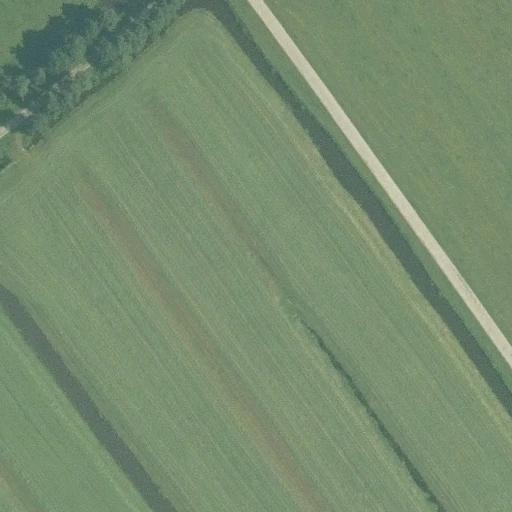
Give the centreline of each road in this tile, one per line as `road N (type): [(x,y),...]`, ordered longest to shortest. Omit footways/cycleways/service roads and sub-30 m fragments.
road 1 (track): [(252,0),(511,367)]
road 2 (track): [(0,135),(159,0)]
